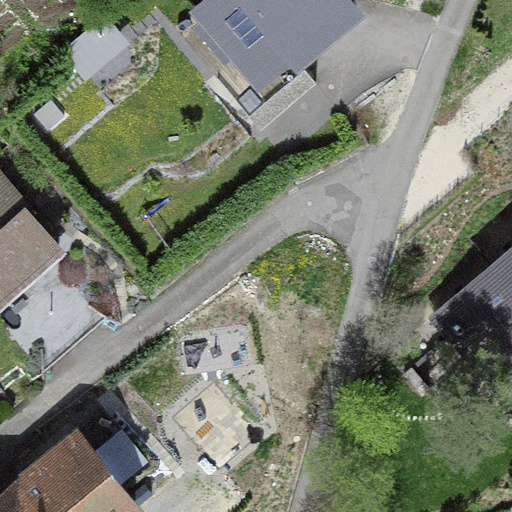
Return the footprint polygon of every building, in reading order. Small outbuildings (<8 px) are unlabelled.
[(271,30),(296,59),(354,10),(345,0),(203,0),(195,7),(238,58),(271,30)] [(115,41),(100,23),(67,51),(82,69),(115,41)] [(88,304),(47,258),(58,248),(27,212),(30,208),(0,173),(0,301),(39,347),(88,304)] [(511,245),(438,309),(501,382),(511,372),(511,245)] [(76,434),(0,492),(0,511),(123,511),(131,506),(76,434)]
